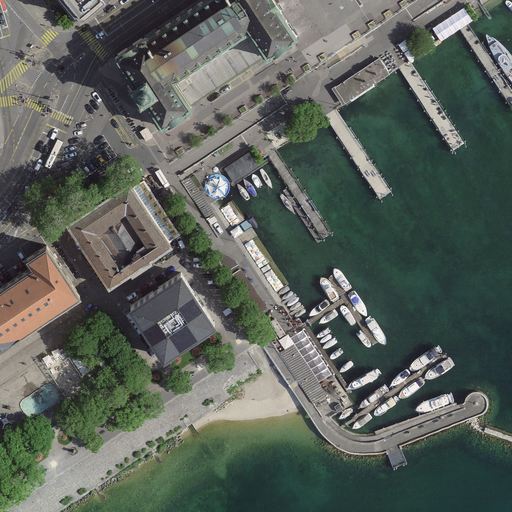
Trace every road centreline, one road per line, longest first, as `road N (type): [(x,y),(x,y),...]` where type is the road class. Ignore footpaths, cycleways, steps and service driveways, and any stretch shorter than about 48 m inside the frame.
road 1 (residential): [(53,223),(105,304),(198,247)]
road 2 (primary): [(17,208),(61,116),(63,83)]
road 3 (residential): [(53,223),(165,148)]
